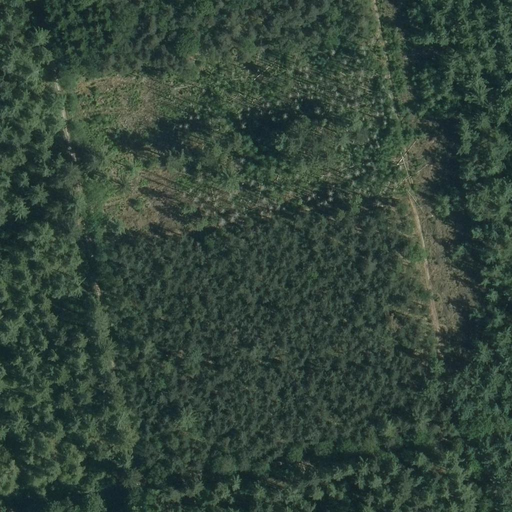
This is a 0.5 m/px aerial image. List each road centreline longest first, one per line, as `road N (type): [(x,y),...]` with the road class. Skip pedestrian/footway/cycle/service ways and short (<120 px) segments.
road 1 (track): [(41,0),(136,484),(0,511)]
road 2 (track): [(368,0),(462,437)]
road 3 (track): [(136,484),(511,430)]
road 4 (track): [(86,248),(412,190)]
